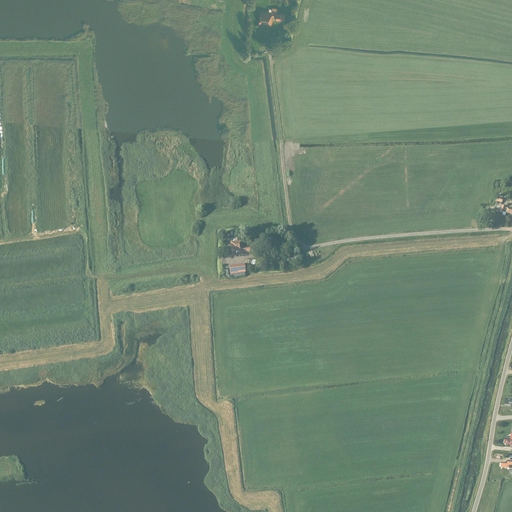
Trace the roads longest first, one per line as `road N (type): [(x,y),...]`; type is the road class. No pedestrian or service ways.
road 1 (track): [(266,35),(288,217),(303,246),(511,229)]
road 2 (track): [(511,259),(450,511)]
road 3 (unclassified): [(473,511),(511,348)]
